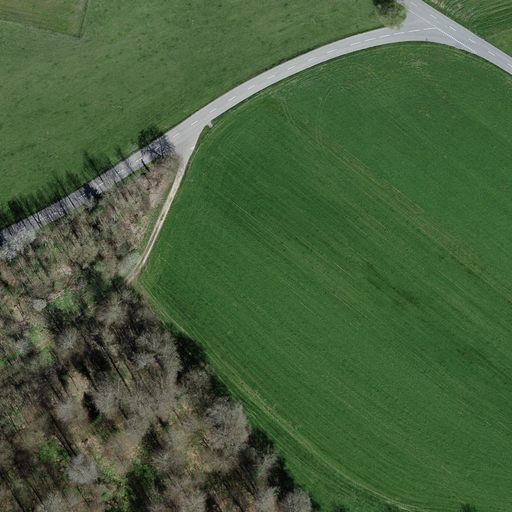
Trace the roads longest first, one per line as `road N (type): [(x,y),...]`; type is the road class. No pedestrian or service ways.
road 1 (tertiary): [(0,240),(282,70),(444,23)]
road 2 (track): [(207,115),(135,279),(0,374)]
